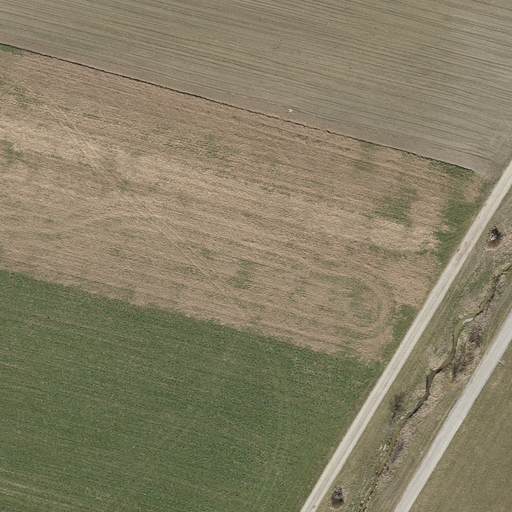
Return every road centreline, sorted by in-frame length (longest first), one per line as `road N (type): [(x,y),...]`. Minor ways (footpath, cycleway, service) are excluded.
road 1 (track): [(511,168),(309,511)]
road 2 (track): [(511,323),(400,511)]
